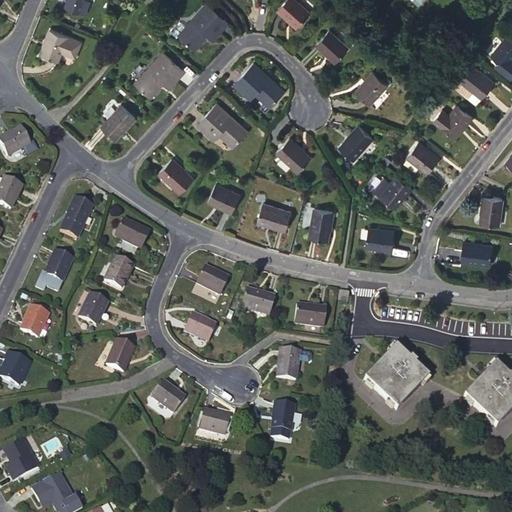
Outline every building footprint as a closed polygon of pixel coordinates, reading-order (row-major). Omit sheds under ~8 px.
[(67,0),(66,5),(86,13),(90,0),(67,0)] [(298,25),(312,11),(300,0),(285,0),(279,7),(286,14),(287,13),(292,18),(291,19),(298,25)] [(401,16),(408,9),(398,1),(392,8),(401,16)] [(204,31),(207,34),(213,39),(228,21),(207,2),(178,33),(194,48),(203,38),(200,36),(204,31)] [(415,16),(408,9),(401,16),(408,23),(415,16)] [(62,52),(71,56),(74,48),(78,50),(82,41),(50,28),(46,38),(47,38),(45,45),(44,45),(40,54),(58,61),(62,52)] [(336,61),(350,46),(330,28),(317,43),(324,49),(325,49),(330,54),(329,54),(336,61)] [(511,61),(510,60),(511,58),(511,37),(508,34),(491,55),(499,61),(495,65),(511,78),(511,76),(511,61)] [(161,80),(164,83),(170,88),(185,70),(164,51),(135,82),(151,97),(160,87),(158,85),(161,80)] [(264,94),(261,97),(270,106),(285,90),(255,61),(234,83),(251,99),(257,93),(259,90),(264,94)] [(482,98),(495,82),(486,75),(485,76),(479,71),(479,70),(472,64),(459,79),(482,98)] [(371,104),(388,84),(373,70),(366,78),(367,79),(362,84),(361,83),(355,90),(371,104)] [(227,135),(224,137),(234,146),(249,130),(217,102),(197,123),(215,139),(220,133),(222,131),(227,135)] [(136,116),(131,111),(122,103),(102,126),(116,139),(123,131),(122,130),(128,124),(129,125),(136,116)] [(472,116),(457,104),(450,114),(442,109),(434,119),(456,137),(461,130),(460,129),(465,123),(466,124),(472,116)] [(353,160),(374,137),(359,124),(351,133),(352,134),(347,139),(346,138),(339,146),(353,160)] [(0,142),(9,157),(31,144),(22,127),(14,131),(14,132),(8,136),(7,135),(0,139),(0,142)] [(299,172),(313,156),(304,149),(303,150),(298,145),(299,144),(291,136),(277,151),(299,172)] [(427,173),(439,158),(431,152),(430,152),(425,148),(426,147),(418,141),(407,156),(427,173)] [(181,192),(195,177),(187,170),(186,170),(181,166),(181,165),(173,157),(159,173),(181,192)] [(412,187),(396,175),(380,195),(395,207),(400,201),(399,200),(404,194),(405,194),(412,187)] [(22,185),(3,177),(0,184),(0,204),(10,209),(15,201),(13,200),(16,193),(17,194),(22,185)] [(233,211),(240,193),(216,183),(208,200),(216,204),(217,202),(224,206),(224,207),(233,211)] [(501,225),(504,198),(484,195),(482,206),(484,206),(482,214),(481,213),(481,222),(501,225)] [(76,240),(92,206),(75,197),(70,208),(71,208),(68,216),(66,215),(58,231),(76,240)] [(286,230),(292,211),(264,201),(257,220),(268,224),(268,222),(275,225),(275,226),(286,230)] [(332,222),(333,211),(314,207),(309,237),(328,240),(330,230),(329,229),(330,222),(332,222)] [(139,249),(147,231),(138,226),(137,227),(131,224),(131,223),(122,219),(114,237),(139,249)] [(365,246),(392,250),(395,230),(384,229),(384,230),(378,229),(378,228),(369,227),(365,246)] [(490,264),(493,246),(483,244),(483,246),(476,245),(476,243),(464,241),(461,260),(490,264)] [(61,283),(72,258),(55,250),(50,260),(51,261),(48,268),(47,268),(44,275),(61,283)] [(132,265),(115,256),(102,281),(120,289),(124,281),(123,281),(126,275),(127,275),(132,265)] [(196,284),(219,294),(228,277),(221,273),(220,274),(213,271),(213,270),(204,265),(196,284)] [(269,315),(274,297),(265,294),(264,295),(257,293),(257,292),(245,288),(240,307),(269,315)] [(347,293),(339,292),(338,301),(346,302),(347,293)] [(102,311),(107,302),(90,293),(78,317),(95,326),(99,318),(98,317),(101,311),(102,311)] [(36,338),(48,314),(29,305),(25,314),(26,315),(23,322),(22,322),(18,330),(36,338)] [(323,327),(325,309),(313,307),(313,309),(306,307),(306,306),(296,305),(294,324),(323,327)] [(183,331),(207,342),(216,324),(209,320),(208,321),(201,318),(201,317),(191,313),(183,331)] [(129,356),(133,347),(116,340),(105,364),(123,372),(126,365),(125,363),(128,356),(129,356)] [(395,346),(387,354),(392,359),(386,366),(381,361),(364,379),(396,410),(427,377),(414,364),(416,363),(411,357),(408,359),(395,346)] [(279,349),(278,360),(279,360),(279,367),(277,367),(276,378),(295,381),(297,361),(299,351),(279,349)] [(0,378),(17,386),(29,362),(6,352),(2,359),(5,360),(2,367),(1,367),(0,369),(0,378)] [(309,353),(299,352),(297,361),(308,363),(310,361),(310,355),(309,353)] [(392,359),(387,354),(381,361),(386,366),(392,359)] [(495,363),(487,371),(492,376),(485,383),(480,379),(464,396),(496,427),(511,410),(511,376),(510,374),(508,376),(495,363)] [(492,376),(487,371),(480,379),(485,383),(492,376)] [(173,414),(185,397),(177,391),(176,392),(171,388),(171,387),(163,382),(152,398),(173,414)] [(290,432),(293,405),(274,402),(273,412),(274,412),(272,420),(270,429),(271,429),(270,437),(287,440),(288,432),(290,432)] [(224,436),(229,416),(221,414),(220,416),(214,413),(214,412),(203,410),(198,429),(224,436)] [(13,481),(37,467),(22,439),(3,449),(12,464),(5,467),(13,481)] [(74,497),(72,498),(58,473),(30,488),(38,503),(48,497),(53,505),(56,511),(75,511),(81,509),(74,497)] [(48,497),(38,503),(42,510),(53,505),(48,497)]
